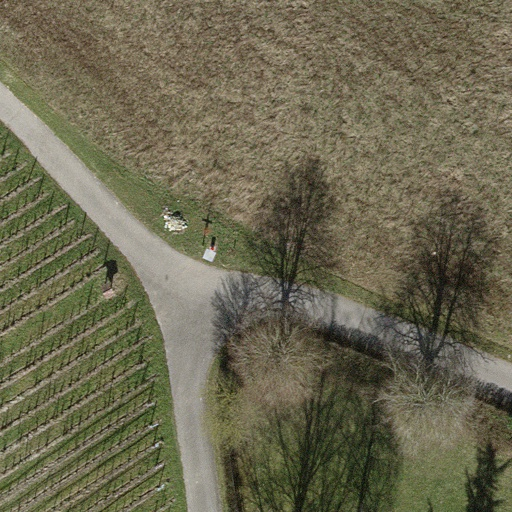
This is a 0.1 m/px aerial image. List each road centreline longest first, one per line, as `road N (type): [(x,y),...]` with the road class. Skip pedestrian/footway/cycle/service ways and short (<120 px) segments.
road 1 (track): [(511,389),(284,299),(176,287)]
road 2 (track): [(0,97),(176,287)]
road 3 (track): [(208,511),(176,287)]
